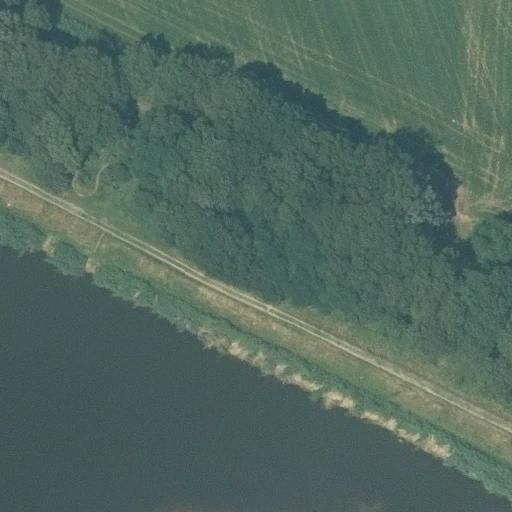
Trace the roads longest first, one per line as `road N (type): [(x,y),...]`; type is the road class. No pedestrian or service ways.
road 1 (track): [(0,167),(511,430)]
road 2 (unclassified): [(511,297),(0,38)]
